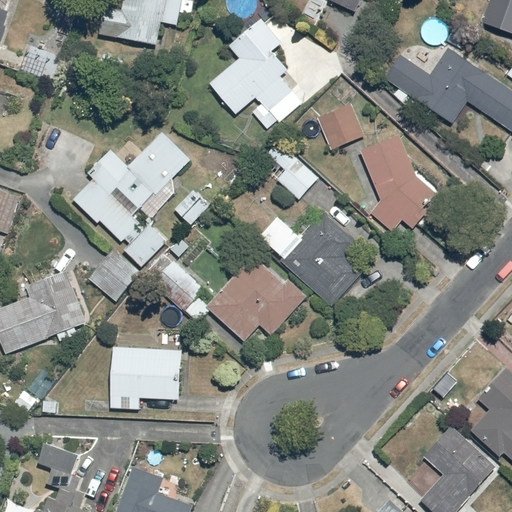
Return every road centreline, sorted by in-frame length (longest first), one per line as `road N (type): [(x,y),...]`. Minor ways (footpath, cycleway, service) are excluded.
road 1 (residential): [(365,372),(304,453),(286,458),(255,454),(237,426),(238,410),(249,393),(275,382),(313,379)]
road 2 (residential): [(365,372),(511,233)]
